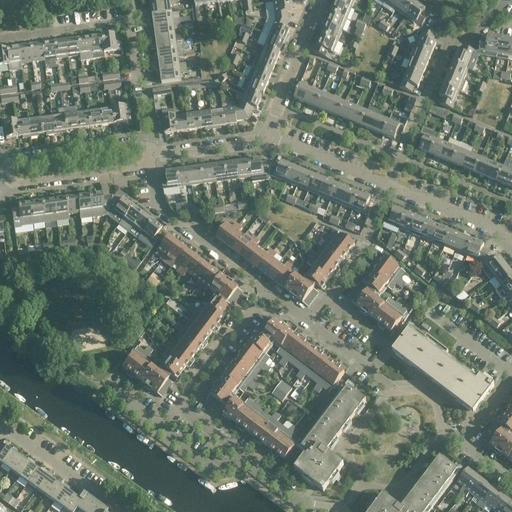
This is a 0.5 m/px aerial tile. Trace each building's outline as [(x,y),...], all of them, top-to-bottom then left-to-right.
[(351,9),(355,0),(335,0),(334,2),(351,9)] [(388,0),(386,3),(383,7),(393,15),(396,10),(403,0),(388,0)] [(410,0),(403,0),(396,10),(406,17),(415,4),(410,0)] [(151,4),(152,16),(172,13),(171,7),(178,6),(177,1),(151,4)] [(275,20),(289,22),(288,14),(291,13),(291,9),(293,9),(292,1),(273,3),(276,20),(275,20)] [(334,2),(331,10),(333,10),(331,14),(347,21),(351,9),(334,2)] [(425,11),(415,4),(406,17),(421,28),(429,17),(423,14),(425,11)] [(152,16),(154,27),(180,24),(180,19),(173,20),(172,13),(152,16)] [(342,31),(347,21),(331,14),(327,25),(342,31)] [(290,20),(292,28),(300,27),(298,19),(290,20)] [(269,36),(286,43),(289,36),(287,35),(289,31),(286,30),(289,22),(275,20),(269,36)] [(154,27),(155,38),(175,36),(174,29),(181,28),(180,24),(154,27)] [(338,42),(342,31),(327,25),(322,36),(338,42)] [(431,55),(436,44),(433,42),(435,36),(423,31),(416,49),(431,55)] [(121,51),(120,43),(114,44),(113,35),(101,37),(103,53),(121,51)] [(155,38),(157,50),(183,46),(183,41),(176,42),(175,36),(155,38)] [(264,47),(280,54),(281,50),(283,51),(286,43),(269,36),(264,47)] [(322,36),(321,40),(319,39),(313,53),(326,58),(328,52),(333,54),(338,42),(322,36)] [(479,52),(477,52),(478,56),(497,59),(500,38),(488,36),(487,40),(481,39),(479,52)] [(103,53),(101,37),(89,38),(91,55),(92,55),(103,53)] [(89,38),(77,40),(79,56),(79,57),(80,62),(92,60),(92,55),(91,55),(89,38)] [(509,61),(511,40),(500,38),(497,59),(509,61)] [(79,56),(77,40),(65,42),(68,58),(79,57),(79,56)] [(49,42),(41,43),(43,61),(56,60),(53,43),(50,44),(49,42)] [(68,58),(65,42),(53,43),(56,60),(68,58)] [(34,46),(30,46),(32,63),(43,61),(41,43),(33,44),(34,46)] [(183,46),(157,50),(158,61),(178,58),(177,52),(183,51),(184,51),(189,50),(189,45),(183,46)] [(32,63),(30,46),(18,48),(20,65),(32,63)] [(275,65),(280,54),(264,47),(260,59),(275,65)] [(18,48),(6,50),(8,66),(8,72),(21,70),(20,65),(18,48)] [(457,52),(453,64),(468,70),(472,72),(478,56),(477,52),(475,53),(463,48),(460,54),(457,52)] [(416,49),(411,60),(427,66),(431,55),(416,49)] [(8,66),(6,50),(0,50),(0,67),(8,66)] [(271,76),(275,65),(260,59),(256,57),(252,68),(271,76)] [(158,61),(160,72),(186,69),(186,64),(179,65),(178,58),(158,61)] [(411,60),(407,71),(422,77),(427,66),(411,60)] [(448,75),(463,81),(468,70),(453,64),(448,75)] [(266,87),(271,76),(252,68),(247,79),(266,87)] [(162,84),(178,82),(181,81),(180,74),(187,73),(186,69),(160,72),(162,84)] [(407,71),(400,88),(412,93),(414,87),(417,89),(422,77),(407,71)] [(119,79),(118,73),(106,74),(107,81),(119,79)] [(466,82),(463,81),(448,75),(443,86),(459,92),(462,94),(466,82)] [(228,80),(225,76),(219,80),(222,84),(228,80)] [(246,79),(241,90),(243,90),(246,92),(262,98),(266,87),(247,79),(246,79)] [(217,81),(211,86),(214,90),(220,85),(217,81)] [(120,88),(120,82),(107,84),(108,90),(120,88)] [(294,99),(305,104),(311,88),(300,84),(294,99)] [(440,105),(452,110),(459,92),(443,86),(439,97),(442,99),(440,105)] [(305,104),(316,109),(323,93),(311,88),(305,104)] [(240,108),(239,108),(248,120),(249,120),(254,108),(257,109),(262,98),(246,92),(240,108)] [(316,109),(328,113),(334,98),(323,93),(316,109)] [(397,102),(403,104),(406,96),(400,94),(397,102)] [(13,103),(12,97),(0,98),(1,105),(13,103)] [(328,113),(339,118),(345,102),(334,98),(328,113)] [(356,107),(345,102),(339,118),(350,122),(356,107)] [(125,123),(124,114),(130,114),(129,106),(111,108),(113,125),(125,123)] [(367,111),(356,107),(350,122),(361,127),(367,111)] [(77,130),(75,113),(74,108),(62,109),(65,131),(77,130)] [(111,108),(99,110),(101,126),(113,125),(111,108)] [(248,120),(239,108),(222,110),(225,127),(237,125),(236,122),(248,120)] [(54,135),(62,134),(61,132),(65,131),(62,109),(57,110),(57,115),(51,116),(54,135)] [(99,110),(87,111),(89,128),(101,126),(99,110)] [(225,127),(222,110),(211,112),(213,130),(221,129),(221,127),(225,127)] [(87,111),(75,113),(77,130),(89,128),(87,111)] [(177,133),(175,117),(175,116),(174,111),(162,112),(165,135),(177,133)] [(367,111),(361,127),(372,131),(379,116),(367,111)] [(213,130),(211,112),(199,113),(201,130),(205,129),(205,131),(213,130)] [(201,130),(199,113),(187,115),(189,131),(201,130)] [(175,116),(175,117),(177,133),(189,131),(187,115),(175,116)] [(51,116),(39,118),(42,134),(45,134),(46,136),(54,135),(51,116)] [(390,120),(379,116),(372,131),(383,136),(390,120)] [(39,118),(27,120),(30,138),(38,137),(38,135),(42,134),(39,118)] [(27,120),(16,121),(18,138),(22,137),(22,139),(30,138),(27,120)] [(390,120),(383,136),(395,140),(398,131),(403,133),(405,127),(390,120)] [(18,138),(16,121),(3,123),(6,139),(18,138)] [(423,141),(419,150),(430,155),(437,140),(421,133),(419,139),(423,141)] [(441,160),(448,144),(437,140),(430,155),(441,160)] [(453,164),(459,149),(448,144),(441,160),(453,164)] [(464,169),(470,153),(459,149),(453,164),(464,169)] [(475,173),(481,158),(470,153),(464,169),(475,173)] [(486,178),(492,163),(481,158),(475,173),(486,178)] [(249,162),(251,178),(252,184),(269,181),(269,176),(271,162),(262,163),(261,160),(249,162)] [(237,163),(239,180),(251,178),(249,162),(237,163)] [(269,176),(286,183),(292,167),(281,163),(280,166),(271,162),(269,176)] [(225,165),(227,181),(239,180),(237,163),(225,165)] [(497,183),(504,167),(492,163),(486,178),(497,183)] [(213,167),(215,183),(227,181),(225,165),(213,167)] [(201,168),(204,185),(215,183),(213,167),(201,168)] [(292,167),(286,183),(297,187),(303,172),(292,167)] [(508,187),(511,178),(511,170),(504,167),(497,183),(508,187)] [(189,170),(192,186),(204,185),(201,168),(189,170)] [(177,171),(180,188),(192,186),(189,170),(177,171)] [(162,184),(163,190),(180,188),(177,171),(165,173),(167,183),(162,184)] [(308,192),(315,176),(303,172),(297,187),(308,192)] [(319,196),(326,181),(315,176),(308,192),(319,196)] [(331,201),(337,185),(326,181),(319,196),(331,201)] [(348,190),(337,185),(331,201),(342,205),(348,190)] [(348,190),(342,205),(353,210),(359,195),(348,190)] [(92,219),(89,195),(85,196),(85,194),(77,195),(79,214),(80,221),(92,219)] [(101,194),(89,195),(92,219),(107,217),(108,210),(112,196),(102,198),(101,194)] [(79,214),(77,195),(69,196),(69,198),(65,199),(67,215),(79,214)] [(359,195),(353,210),(368,216),(371,210),(366,209),(370,199),(359,195)] [(122,220),(132,207),(122,199),(120,202),(112,196),(108,210),(122,220)] [(65,199),(53,200),(56,223),(68,221),(67,215),(65,199)] [(53,200),(41,202),(44,225),(56,223),(53,200)] [(44,225),(41,202),(37,203),(37,201),(29,202),(32,226),(44,225)] [(32,226),(29,202),(21,203),(21,205),(17,205),(18,209),(11,210),(14,229),(32,226)] [(132,228),(143,213),(136,208),(135,209),(132,207),(122,220),(118,225),(128,233),(132,228)] [(395,209),(391,219),(386,217),(384,223),(399,229),(406,214),(395,209)] [(132,228),(141,235),(151,222),(148,219),(149,218),(143,213),(132,228)] [(411,234),(417,218),(406,214),(399,229),(411,234)] [(422,238),(428,223),(417,218),(411,234),(422,238)] [(151,222),(141,235),(138,240),(151,250),(158,240),(155,237),(162,227),(155,222),(154,224),(151,222)] [(225,244),(239,226),(236,223),(232,228),(227,224),(216,238),(225,244)] [(433,243),(439,227),(428,223),(422,238),(433,243)] [(211,224),(207,230),(212,234),(217,228),(211,224)] [(225,244),(234,251),(244,237),(239,233),(242,229),(239,226),(225,244)] [(444,247),(450,232),(439,227),(433,243),(444,247)] [(307,279),(312,283),(321,290),(355,246),(334,230),(330,237),(324,233),(320,238),(326,242),(321,248),(317,254),(311,250),(307,255),(312,259),(308,266),(314,270),(307,279)] [(455,252),(462,237),(450,232),(444,247),(455,252)] [(159,259),(162,262),(176,243),(167,236),(157,250),(162,255),(159,259)] [(234,251),(242,258),(256,239),(253,237),(249,241),(244,237),(234,251)] [(466,257),(473,241),(462,237),(455,252),(466,257)] [(242,258),(251,264),(261,250),(256,246),(260,242),(256,239),(242,258)] [(484,246),(473,241),(466,257),(483,263),(491,253),(483,249),(484,246)] [(176,243),(162,262),(166,264),(171,268),(174,264),(185,250),(176,243)] [(179,275),(193,256),(185,250),(174,264),(179,268),(176,272),(179,275)] [(251,264),(259,271),(273,252),(270,250),(267,254),(261,250),(251,264)] [(259,271),(268,277),(279,263),(273,259),(277,255),(273,252),(259,271)] [(483,263),(480,268),(490,281),(494,278),(507,267),(500,258),(497,260),(491,253),(483,263)] [(186,273),(191,277),(202,263),(193,256),(179,275),(183,277),(186,273)] [(365,285),(370,288),(379,296),(385,287),(392,292),(396,285),(402,289),(406,284),(401,280),(405,274),(385,258),(365,285)] [(135,271),(139,265),(135,262),(130,268),(135,271)] [(193,285),(197,288),(211,269),(202,263),(191,277),(197,281),(193,285)] [(268,277),(277,284),(291,265),(287,263),(284,267),(279,263),(268,277)] [(285,290),(289,286),(296,276),(291,272),(294,268),(291,265),(277,284),(285,290)] [(502,287),(511,279),(511,273),(507,267),(494,278),(502,287)] [(197,288),(194,291),(196,293),(198,292),(200,290),(203,286),(209,290),(213,286),(216,281),(220,276),(211,269),(197,288)] [(148,281),(156,288),(161,281),(153,274),(148,281)] [(225,302),(229,298),(236,289),(220,276),(216,281),(209,290),(225,302)] [(313,289),(304,283),(296,276),(289,286),(285,290),(302,303),(313,289)] [(509,297),(511,294),(511,279),(502,287),(509,297)] [(495,283),(489,287),(496,297),(501,293),(495,283)] [(231,307),(237,299),(242,293),(236,289),(229,298),(225,302),(231,307)] [(308,307),(314,299),(318,294),(313,289),(302,303),(308,307)] [(362,289),(354,300),(351,303),(357,307),(361,302),(368,293),(362,289)] [(368,293),(361,302),(357,307),(392,333),(407,313),(401,308),(405,303),(399,299),(395,304),(389,299),(384,306),(368,293)] [(197,310),(191,306),(187,312),(193,316),(184,328),(178,324),(176,326),(174,329),(180,333),(171,345),(165,341),(161,346),(166,350),(162,356),(168,361),(161,370),(175,380),(228,311),(214,300),(208,309),(202,304),(197,310)] [(270,317),(268,320),(259,331),(265,335),(269,330),(276,322),(270,317)] [(276,322),(269,330),(265,335),(281,348),(277,354),(283,359),(279,364),(284,368),(288,363),(294,367),(300,372),(296,377),(302,381),(306,376),(317,385),(313,390),(319,394),(323,389),(329,394),(344,374),(276,322)] [(424,323),(421,327),(428,332),(430,328),(424,323)] [(410,365),(473,414),(494,386),(490,384),(489,385),(482,379),(481,381),(446,355),(448,352),(426,335),(424,338),(411,328),(408,332),(406,333),(392,351),(410,365)] [(253,392),(255,389),(257,386),(252,382),(261,370),(266,374),(270,369),(265,365),(270,359),(264,354),(270,345),(256,335),(210,395),(224,406),(237,389),(243,394),(248,388),(253,392)] [(167,380),(150,367),(155,361),(149,356),(153,351),(147,347),(143,352),(137,347),(122,368),(156,394),(167,380)] [(172,384),(167,380),(156,394),(162,398),(172,384)] [(282,382),(272,395),(282,402),(292,390),(282,382)] [(344,466),(336,460),(327,453),(366,401),(348,388),(302,449),(309,454),(306,458),(305,457),(294,470),(324,493),(344,466)] [(206,401),(217,409),(220,411),(224,406),(210,395),(206,401)] [(271,419),(265,414),(260,410),(264,404),(258,400),(254,405),(248,401),(243,407),(235,400),(224,414),(285,461),(300,440),(294,436),(298,430),(293,426),(289,432),(277,423),(281,417),(275,413),(271,419)] [(511,406),(499,424),(503,428),(511,434),(511,406)] [(496,428),(487,439),(485,442),(490,446),(501,432),(496,428)] [(511,454),(511,452),(511,440),(501,432),(490,446),(507,459),(511,454)] [(6,447),(8,444),(4,442),(0,447),(0,464),(1,465),(11,451),(6,447)] [(13,448),(11,451),(1,465),(10,471),(20,457),(14,453),(16,450),(13,448)] [(28,459),(26,462),(20,457),(10,471),(19,478),(31,461),(28,459)] [(440,457),(401,509),(383,496),(371,511),(426,511),(458,471),(440,457)] [(32,466),(34,463),(31,461),(19,478),(28,484),(38,470),(32,466)] [(45,471),(43,474),(38,470),(28,484),(37,490),(49,473),(45,471)] [(463,488),(459,492),(463,495),(477,477),(468,470),(457,484),(463,488)] [(50,479),(52,476),(49,473),(37,490),(45,496),(55,483),(50,479)] [(466,498),(470,493),(475,497),(485,483),(477,477),(463,495),(466,498)] [(63,484),(61,487),(55,483),(45,496),(54,503),(66,486),(63,484)] [(475,497),(471,502),(477,506),(480,508),(494,490),(485,483),(475,497)] [(67,491),(69,488),(66,486),(54,503),(62,509),(72,495),(67,491)] [(492,510),(503,496),(494,490),(480,508),(483,511),(487,506),(492,510)] [(82,493),(77,499),(72,495),(62,509),(67,511),(74,511),(76,509),(86,496),(82,493)] [(106,511),(107,511),(86,496),(76,509),(79,511),(106,511)] [(504,511),(511,503),(503,496),(492,510),(494,511),(504,511)]
